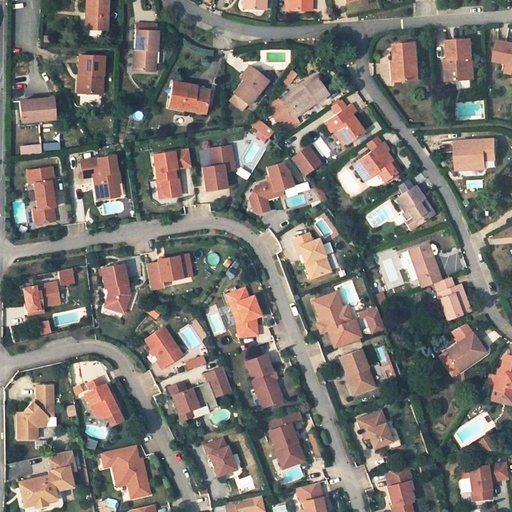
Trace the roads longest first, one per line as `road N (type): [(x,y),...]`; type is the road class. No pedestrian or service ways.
road 1 (residential): [(0,254),(209,226),(244,233),(267,257),(357,511)]
road 2 (residential): [(362,30),(371,89),(432,175),(460,225),(493,320),(511,334)]
road 3 (residential): [(192,511),(120,358),(88,348),(0,373)]
road 4 (residential): [(175,0),(250,29),(362,30)]
road 5 (residential): [(362,30),(511,21)]
